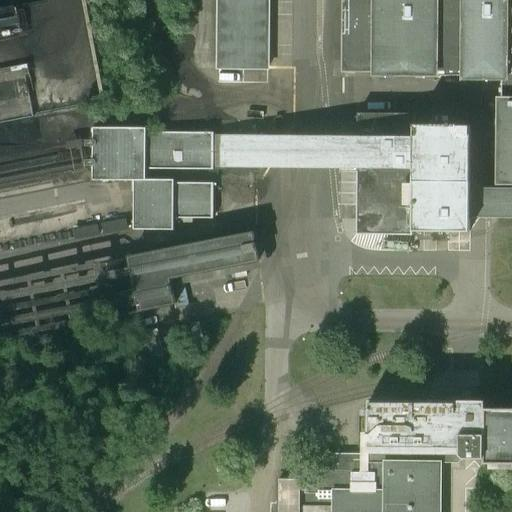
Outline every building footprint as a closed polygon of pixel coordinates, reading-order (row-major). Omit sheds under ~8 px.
[(14,0),(0,0),(0,10),(14,8),(13,2),(15,2),(14,0)] [(267,0),(219,0),(219,67),(266,70),(267,0)] [(511,0),(345,0),(344,70),(375,71),(375,75),(436,75),(436,71),(463,71),(463,79),(504,80),(504,101),(501,101),(500,181),(511,181),(511,0)] [(24,66),(0,70),(0,152),(39,145),(24,66)] [(122,219),(97,219),(97,231),(122,230),(122,219)] [(511,463),(511,408),(485,408),(485,401),(368,400),(368,454),(327,454),(328,473),(295,472),(295,479),(279,479),(278,511),(439,511),(440,464),(458,464),(464,458),(484,459),(485,464),(511,463)]
